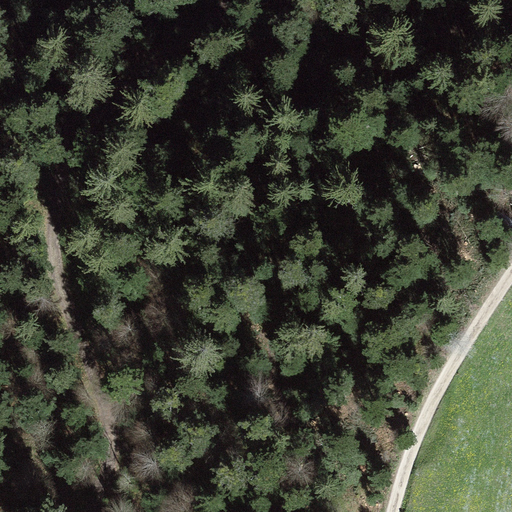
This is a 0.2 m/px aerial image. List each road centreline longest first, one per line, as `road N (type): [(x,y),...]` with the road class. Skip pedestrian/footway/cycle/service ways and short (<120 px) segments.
road 1 (track): [(86,511),(103,484),(113,424),(53,235),(61,167),(101,110),(236,0)]
road 2 (track): [(511,274),(439,383),(396,511)]
